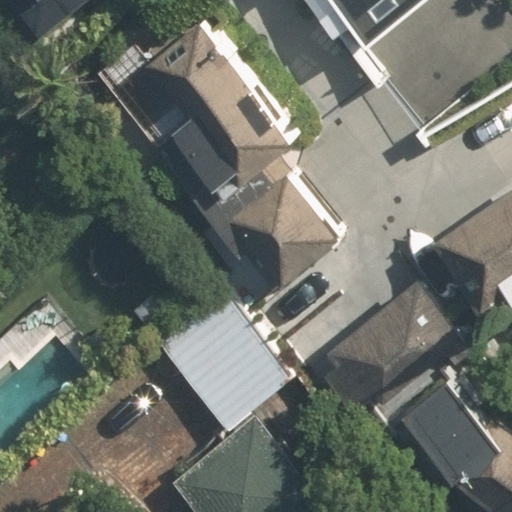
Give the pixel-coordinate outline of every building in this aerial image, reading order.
[(20,0),(49,38),(100,0),(20,0)] [(329,0),(352,28),(371,13),(388,33),(429,0),(329,0)] [(216,103),(202,115),(261,182),(329,123),(225,7),(172,54),(216,103)] [(283,232),(267,246),(302,287),(368,230),(313,165),(263,208),(283,232)] [(511,183),(446,229),(491,294),(511,280),(511,183)] [(382,386),(368,397),(425,466),(437,481),(452,489),(487,487),(511,504),(511,385),(478,345),(488,336),(429,266),(342,340),(382,386)] [(302,366),(229,274),(164,325),(236,417),(302,366)] [(360,511),(266,401),(181,473),(214,511),(360,511)]
